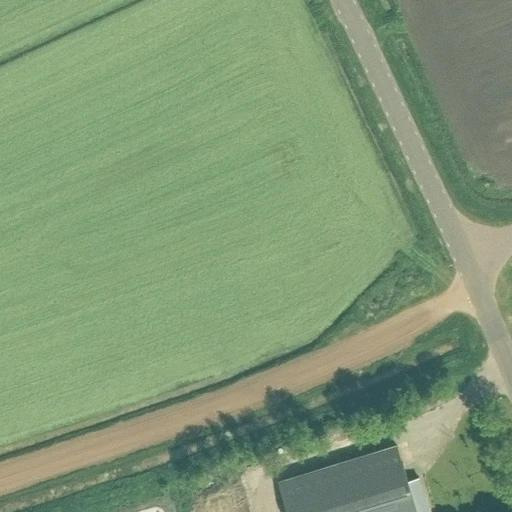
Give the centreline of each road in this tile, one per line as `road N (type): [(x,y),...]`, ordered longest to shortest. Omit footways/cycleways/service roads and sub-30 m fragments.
road 1 (track): [(471,268),(431,313),(364,348),(201,414),(0,479)]
road 2 (tertiary): [(471,268),(344,0)]
